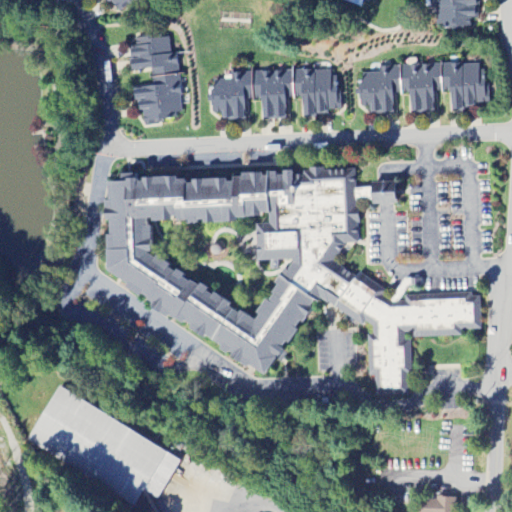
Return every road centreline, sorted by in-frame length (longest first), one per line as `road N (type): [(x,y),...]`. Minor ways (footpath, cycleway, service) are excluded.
road 1 (residential): [(493,511),(511,252),(505,0)]
road 2 (residential): [(99,148),(511,130)]
road 3 (residential): [(71,0),(95,30),(108,103),(99,148)]
